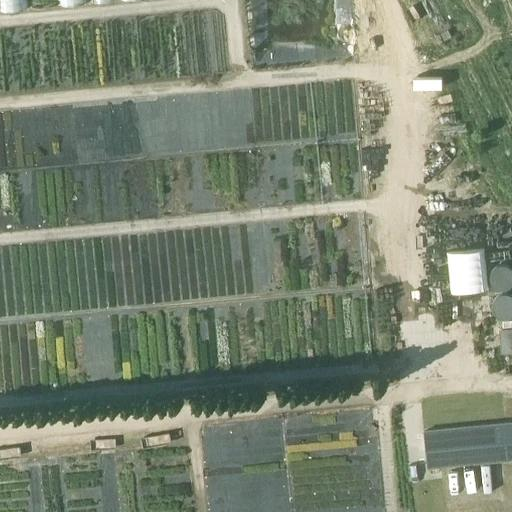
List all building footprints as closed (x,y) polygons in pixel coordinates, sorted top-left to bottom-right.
[(0,0),(0,10),(120,0),(0,0)] [(443,249),(446,290),(506,287),(505,266),(483,267),(482,247),(443,249)] [(498,321),(511,311),(511,302),(503,289),(484,302),(498,321)] [(511,326),(494,327),(495,350),(511,348),(511,326)] [(511,422),(424,431),(427,467),(511,458),(511,422)]
